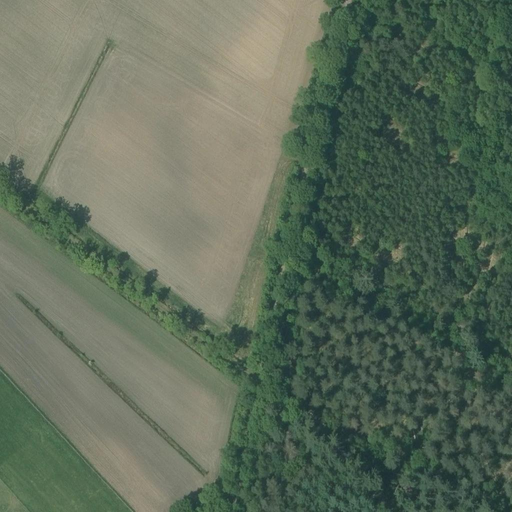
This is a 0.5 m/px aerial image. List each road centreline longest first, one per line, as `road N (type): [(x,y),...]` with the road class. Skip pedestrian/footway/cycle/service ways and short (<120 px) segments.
road 1 (track): [(257,393),(511,505)]
road 2 (track): [(351,0),(289,235)]
road 3 (track): [(289,235),(259,383)]
